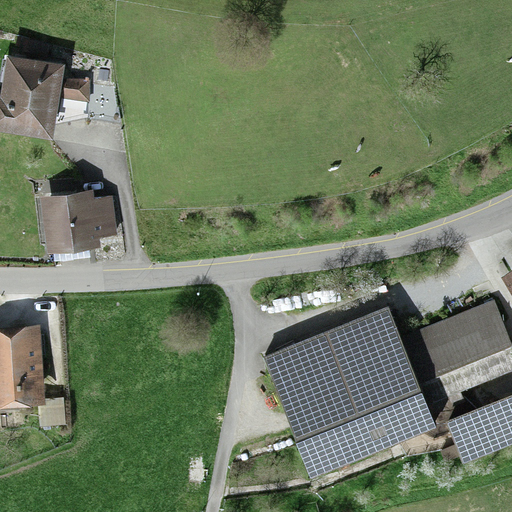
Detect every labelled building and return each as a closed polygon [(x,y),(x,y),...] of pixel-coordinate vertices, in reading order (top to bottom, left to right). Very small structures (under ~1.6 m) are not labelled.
[(0,135),(48,143),(54,100),(84,105),(87,85),(57,80),(59,66),(2,58),(0,74),(0,135)] [(40,200),(47,258),(95,253),(92,241),(112,240),(109,204),(89,205),(88,195),(40,200)] [(432,432),(425,416),(511,381),(511,351),(494,306),(394,345),(386,323),(265,370),(309,481),(432,432)] [(0,333),(0,413),(40,411),(36,331),(0,333)] [(511,393),(448,421),(467,463),(511,443),(511,393)]
